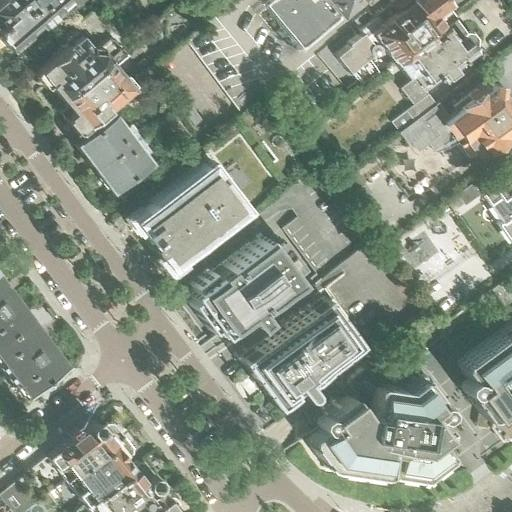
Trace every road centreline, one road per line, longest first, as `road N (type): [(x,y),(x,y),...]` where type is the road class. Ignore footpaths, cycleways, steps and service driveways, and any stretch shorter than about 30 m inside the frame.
road 1 (residential): [(163,328),(13,127)]
road 2 (residential): [(308,511),(163,328)]
road 3 (residential): [(0,192),(123,360)]
road 4 (residential): [(123,360),(235,511)]
road 5 (residential): [(0,457),(123,360)]
